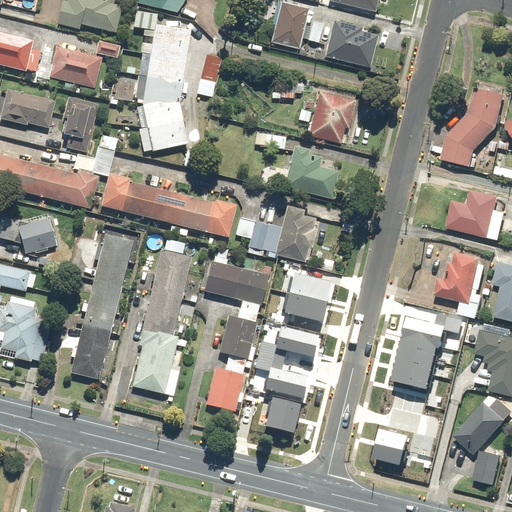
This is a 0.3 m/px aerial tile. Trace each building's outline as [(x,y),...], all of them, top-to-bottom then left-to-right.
[(125,2),(115,0),(68,0),(68,2),(64,1),(58,24),(80,30),(82,25),(117,33),(125,2)] [(139,0),(139,3),(178,13),(187,0),(139,0)] [(330,0),(330,1),(377,13),(380,0),(330,0)] [(300,50),(310,9),(282,2),(272,43),(300,50)] [(157,15),(138,12),(135,28),(145,29),(144,36),(154,37),(157,15)] [(335,21),(326,57),(371,68),(379,36),(363,32),(364,28),(335,21)] [(324,25),(314,22),(309,41),(319,44),(324,25)] [(156,25),(144,105),(154,152),(189,144),(181,105),(192,31),(156,25)] [(35,42),(0,33),(0,65),(27,72),(28,70),(36,72),(41,53),(33,50),(35,42)] [(121,47),(100,42),(97,53),(118,59),(121,47)] [(152,45),(143,44),(142,53),(151,54),(152,45)] [(103,59),(58,47),(50,78),(96,89),(103,59)] [(223,59),(208,55),(198,94),(213,98),(223,59)] [(135,82),(115,80),(113,98),(133,101),(135,82)] [(303,81),(283,80),(282,98),(295,99),(296,93),(303,94),(303,81)] [(475,151),(498,128),(506,95),(477,88),(471,112),(448,136),(443,160),(472,166),(475,151)] [(56,102),(9,90),(1,119),(28,126),(29,124),(50,129),(56,102)] [(357,101),(321,92),(310,136),(342,144),(346,128),(350,129),(357,101)] [(100,105),(70,98),(64,118),(69,119),(68,122),(66,121),(63,133),(65,133),(65,135),(70,137),(67,148),(87,153),(100,105)] [(312,113),(302,111),(300,120),(309,123),(312,113)] [(258,133),(256,145),(285,150),(287,138),(258,133)] [(119,140),(103,136),(100,147),(116,151),(119,140)] [(116,151),(99,147),(96,159),(78,155),(75,169),(109,177),(116,151)] [(296,147),(286,188),(333,200),(340,173),(321,168),(323,158),(310,155),(311,151),(296,147)] [(0,186),(91,210),(99,180),(100,177),(79,172),(79,175),(11,157),(0,154),(0,186)] [(111,174),(102,207),(230,238),(238,206),(217,201),(216,204),(130,182),(131,179),(111,174)] [(454,200),(447,228),(489,238),(499,196),(472,190),(469,204),(454,200)] [(277,254),(276,256),(307,263),(307,262),(309,262),(320,220),(305,216),(306,211),(288,207),(283,228),(241,218),(237,235),(252,239),(250,247),(277,254)] [(424,214),(427,222),(441,218),(438,210),(424,214)] [(19,227),(27,254),(58,245),(50,219),(19,227)] [(135,242),(106,235),(72,374),(100,381),(135,242)] [(179,337),(175,336),(193,258),(162,251),(140,346),(143,347),(133,387),(166,395),(179,337)] [(472,304),(483,258),(457,252),(454,263),(451,262),(446,279),(440,278),(436,295),(472,304)] [(213,262),(206,292),(262,305),(270,276),(213,262)] [(502,287),(495,317),(511,320),(511,264),(500,262),(494,285),(502,287)] [(0,308),(3,297),(0,296),(0,290),(1,286),(26,292),(31,273),(6,267),(0,265),(0,308)] [(296,272),(290,291),(328,301),(333,282),(296,272)] [(290,291),(284,312),(322,322),(328,301),(290,291)] [(33,360),(43,362),(52,323),(34,319),(37,309),(35,308),(36,303),(12,297),(10,302),(9,302),(6,312),(2,311),(0,320),(0,331),(6,333),(2,349),(18,353),(16,358),(32,363),(33,360)] [(244,375),(248,360),(249,360),(258,323),(256,323),(260,306),(244,302),(242,309),(241,309),(239,319),(230,316),(221,353),(230,356),(226,371),(216,368),(207,405),(236,412),(245,375),(244,375)] [(407,315),(390,380),(426,390),(436,349),(439,349),(444,330),(457,334),(461,321),(437,315),(435,322),(407,315)] [(315,358),(321,335),(280,324),(275,342),(263,339),(259,354),(284,360),(287,350),(315,358)] [(511,396),(511,336),(482,329),(476,354),(486,357),(485,362),(491,364),(489,371),(494,372),(490,391),(511,396)] [(263,389),(304,399),(310,376),(282,369),(284,360),(259,354),(256,368),(268,371),(263,389)] [(458,375),(450,371),(444,384),(453,387),(458,375)] [(273,398),(266,426),(294,433),(301,404),(273,398)] [(455,437),(476,455),(506,420),(486,402),(455,437)] [(380,428),(372,458),(399,466),(407,436),(380,428)] [(502,455),(482,450),(474,480),(495,485),(502,455)] [(110,508),(106,507),(104,511),(133,511),(135,507),(111,501),(110,508)]
